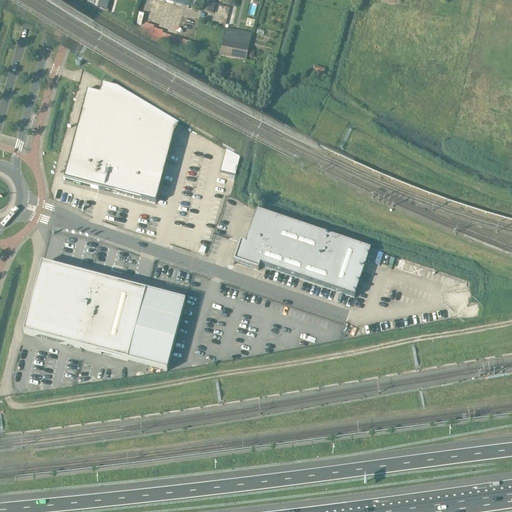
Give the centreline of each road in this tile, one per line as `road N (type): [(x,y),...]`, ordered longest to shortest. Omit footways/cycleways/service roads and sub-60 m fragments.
road 1 (motorway): [(511,450),(0,510)]
road 2 (track): [(14,405),(511,321)]
road 3 (unclassified): [(73,223),(348,318)]
road 4 (track): [(511,203),(329,109)]
road 5 (secondary): [(10,171),(58,0)]
road 6 (unknown): [(180,154),(202,149),(211,160),(188,262)]
